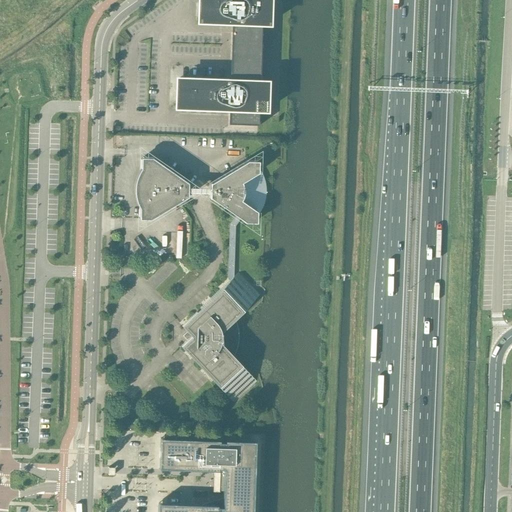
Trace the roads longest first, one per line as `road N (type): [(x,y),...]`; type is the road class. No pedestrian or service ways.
road 1 (motorway): [(404,0),(383,511)]
road 2 (motorway): [(418,511),(437,0)]
road 3 (tertiary): [(88,422),(102,43),(138,0)]
road 4 (residential): [(0,263),(3,465)]
road 5 (unclassified): [(490,511),(495,361),(511,337)]
